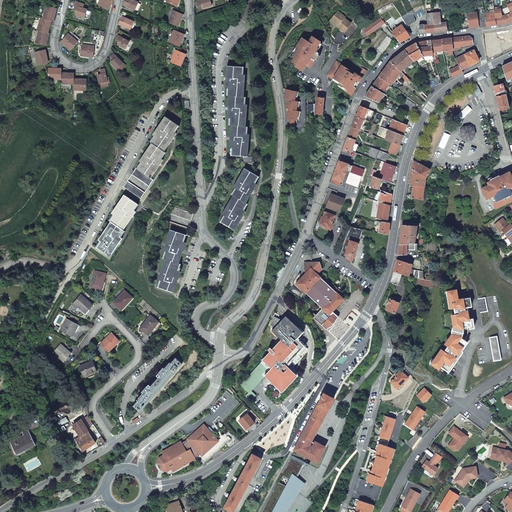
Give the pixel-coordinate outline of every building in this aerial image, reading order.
[(110,0),(99,0),(97,4),(107,8),(108,4),(110,5),(111,1),(110,0)] [(138,3),(132,0),(125,0),(123,5),(135,10),(138,3)] [(75,5),(73,9),(78,11),(76,15),(84,18),(87,10),(83,8),(84,4),(76,1),(75,5)] [(54,13),(55,8),(46,6),(45,14),(44,14),(42,18),(50,20),(51,21),(52,21),(53,17),(55,17),(56,13),(54,13)] [(416,18),(424,15),(423,13),(425,13),(423,7),(417,9),(414,11),(416,18)] [(485,14),(484,8),(482,9),(482,11),(482,13),(477,14),(479,27),(479,28),(487,26),(485,14)] [(496,25),(508,23),(505,15),(502,16),(501,9),(494,10),(495,13),(496,25)] [(180,18),(182,14),(174,10),(170,18),(170,17),(168,22),(177,26),(179,22),(180,23),(182,19),(180,18)] [(338,10),(331,19),(338,24),(338,25),(344,31),(351,23),(345,17),(345,16),(338,10)] [(414,14),(413,10),(402,16),(407,26),(416,21),(413,14),(414,14)] [(479,27),(477,14),(477,12),(467,13),(469,28),(479,27)] [(435,32),(433,13),(427,14),(428,24),(424,25),(425,34),(435,32)] [(439,13),(433,13),(435,32),(448,31),(447,22),(441,22),(441,20),(439,13)] [(485,14),(487,26),(496,25),(495,13),(485,14)] [(118,24),(130,30),(134,22),(122,16),(118,24)] [(370,25),(364,30),(362,27),(362,28),(361,33),(364,38),(365,38),(368,36),(382,25),(384,28),(387,26),(381,17),(370,25)] [(50,20),(42,18),(41,18),(39,26),(38,26),(37,30),(39,31),(47,33),(48,29),(49,29),(50,25),(49,24),(50,20)] [(392,32),(399,43),(410,37),(402,25),(392,32)] [(123,32),(116,29),(115,34),(118,35),(116,39),(120,41),(118,45),(125,49),(129,41),(120,36),(123,32)] [(181,38),(183,34),(175,30),(171,38),(169,42),(178,46),(180,42),(182,43),(183,39),(181,38)] [(47,33),(39,31),(37,39),(36,39),(35,43),(45,45),(46,41),(47,42),(48,37),(47,37),(48,33),(47,33)] [(65,44),(64,45),(67,48),(68,47),(71,49),(78,41),(74,39),(68,34),(62,41),(65,44)] [(315,50),(321,41),(313,36),(309,42),(302,37),(296,48),(298,49),(300,51),(298,54),(295,53),(293,57),(295,58),(292,62),(296,64),(295,66),(300,70),(304,64),(310,67),(315,61),(313,60),(316,56),(317,57),(319,53),(315,50)] [(469,36),(452,38),(453,50),(454,50),(460,49),(461,49),(461,46),(473,45),(473,39),(469,36)] [(364,38),(360,43),(363,46),(368,41),(365,38),(364,38)] [(442,39),(444,51),(448,51),(449,55),(454,54),(453,50),(452,38),(442,39)] [(431,41),(433,52),(444,51),(442,39),(431,41)] [(431,41),(416,43),(423,56),(425,59),(434,58),(433,52),(431,41)] [(407,49),(405,50),(414,62),(415,61),(423,56),(416,43),(407,49)] [(89,56),(93,56),(94,47),(86,46),(86,45),(82,44),(80,55),(84,55),(84,57),(89,57),(89,56)] [(111,51),(113,53),(110,56),(113,60),(110,63),(117,69),(119,66),(122,69),(126,66),(123,63),(114,55),(118,52),(113,46),(112,47),(112,48),(112,49),(111,49),(111,50),(111,51)] [(45,54),(44,50),(35,52),(37,60),(36,60),(37,65),(47,63),(46,59),(47,58),(46,54),(45,54)] [(183,58),(184,54),(176,50),(173,57),(172,57),(170,61),(180,66),(181,62),(182,63),(184,58),(183,58)] [(391,61),(401,72),(414,62),(405,50),(391,61)] [(474,50),(456,59),(460,65),(462,70),(468,67),(479,61),(474,50)] [(345,90),(351,95),(362,78),(356,74),(355,75),(353,74),(348,71),(349,69),(337,61),(328,75),(333,79),(333,78),(340,83),(344,85),(343,87),(346,89),(345,90)] [(391,61),(385,68),(397,78),(401,72),(391,61)] [(507,82),(511,79),(511,62),(503,68),(507,82)] [(450,70),(453,77),(463,72),(462,70),(460,65),(450,70)] [(229,89),(227,118),(231,118),(229,148),(232,148),(232,155),(245,156),(245,163),(252,163),(252,157),(248,156),(249,134),(246,134),(247,104),(244,104),(245,74),(242,74),(243,67),(227,66),(226,88),(229,89)] [(357,72),(363,76),(367,71),(361,66),(357,72)] [(53,79),(61,79),(61,74),(61,70),(57,70),(57,68),(53,68),(53,70),(49,69),(48,80),(53,80),(53,79)] [(107,81),(104,68),(100,69),(101,74),(97,75),(99,83),(107,81)] [(379,76),(390,84),(392,85),(397,78),(385,68),(379,76)] [(65,84),(74,84),(74,80),(74,75),(69,75),(69,73),(65,72),(65,74),(61,74),(61,79),(61,84),(65,84)] [(379,76),(373,84),(384,92),(390,84),(379,76)] [(74,80),(74,84),(73,90),(78,91),(78,89),(86,90),(86,81),(82,81),(82,79),(78,79),(78,80),(74,80)] [(494,86),(496,95),(505,90),(503,83),(494,86)] [(473,88),(477,94),(478,96),(482,94),(481,92),(477,85),(476,84),(472,86),(473,88)] [(365,97),(379,102),(384,94),(372,86),(365,97)] [(509,94),(511,93),(511,88),(509,89),(505,90),(496,95),(500,110),(511,108),(510,105),(509,105),(506,94),(509,93),(509,94)] [(288,99),(286,108),(289,108),(296,110),(298,101),(295,100),(297,91),(287,89),(285,98),(288,99)] [(407,96),(403,104),(407,106),(411,99),(407,96)] [(317,97),(315,113),(322,114),(324,98),(317,97)] [(411,99),(407,106),(409,108),(413,110),(415,107),(417,105),(416,104),(417,103),(411,99)] [(371,117),(374,111),(361,105),(356,116),(364,119),(366,120),(368,116),(371,117)] [(296,110),(289,108),(287,118),(291,118),(295,119),(297,120),(298,113),(299,110),(296,110)] [(165,116),(152,134),(155,137),(139,161),(142,163),(138,169),(136,168),(132,174),(149,186),(153,179),(151,178),(163,159),(160,157),(176,133),(173,131),(177,125),(165,116)] [(362,125),(364,119),(356,116),(352,127),(360,130),(364,131),(366,126),(362,125)] [(381,126),(386,128),(390,118),(385,116),(381,126)] [(394,119),(390,130),(404,135),(407,125),(394,119)] [(348,137),(356,140),(360,130),(352,127),(348,137)] [(390,130),(386,140),(392,143),(400,145),(404,135),(390,130)] [(355,143),(356,140),(348,137),(343,149),(352,151),(355,143)] [(400,145),(392,143),(389,152),(396,155),(400,145)] [(388,154),(375,149),(372,158),(385,163),(388,154)] [(333,178),(331,183),(339,186),(341,181),(343,182),(345,176),(349,166),(349,164),(339,160),(332,178),(333,178)] [(426,178),(431,170),(413,161),(411,169),(426,177),(426,178)] [(392,179),(396,166),(385,163),(379,178),(382,179),(390,182),(391,179),(392,179)] [(352,167),(348,178),(347,183),(358,187),(364,170),(353,166),(352,167)] [(244,168),(233,187),(236,189),(222,214),(225,216),(221,222),(235,230),(246,211),(242,209),(257,184),(255,182),(258,176),(244,168)] [(426,177),(411,169),(408,184),(413,185),(424,186),(426,177)] [(511,176),(510,172),(509,172),(501,176),(503,179),(501,179),(500,176),(491,179),(492,182),(489,184),(490,185),(482,188),(487,199),(491,197),(497,209),(502,206),(511,201),(511,192),(510,188),(511,187),(511,176)] [(382,179),(379,178),(373,176),(369,186),(378,190),(382,179)] [(123,187),(140,198),(144,192),(128,180),(123,187)] [(422,199),(424,186),(413,185),(411,198),(422,199)] [(388,205),(390,205),(392,195),(382,191),(381,193),(378,200),(378,201),(380,202),(388,205)] [(124,194),(112,213),(115,215),(98,239),(102,242),(97,248),(110,256),(122,238),(119,236),(136,211),(132,209),(136,203),(124,194)] [(332,194),(327,207),(340,212),(344,199),(332,194)] [(380,202),(377,217),(385,218),(388,219),(389,212),(387,212),(387,211),(388,205),(380,202)] [(142,207),(138,213),(143,216),(147,210),(142,207)] [(171,214),(191,220),(193,213),(173,207),(171,214)] [(330,228),(335,216),(325,212),(320,225),(330,228)] [(504,218),(495,224),(500,232),(502,230),(505,234),(511,228),(511,225),(511,224),(509,226),(504,218)] [(182,241),(184,234),(186,235),(188,228),(169,221),(167,228),(170,229),(163,250),(167,251),(158,279),(162,280),(160,287),(174,291),(180,271),(177,270),(186,242),(182,241)] [(388,235),(390,223),(387,223),(384,222),(382,222),(380,233),(388,235)] [(399,244),(415,243),(417,225),(402,225),(399,244)] [(340,254),(345,258),(346,255),(353,258),(354,258),(363,230),(354,228),(351,227),(340,254)] [(415,250),(415,243),(399,244),(397,255),(407,254),(407,250),(415,250)] [(408,275),(418,277),(423,279),(423,271),(411,269),(412,264),(397,259),(393,271),(401,273),(408,275)] [(303,290),(317,274),(322,269),(318,265),(316,264),(314,263),(313,263),(311,262),(305,262),(304,271),(306,272),(296,284),(303,290)] [(105,273),(95,270),(91,286),(101,289),(105,273)] [(400,277),(401,273),(393,271),(391,277),(389,282),(397,285),(400,277)] [(344,299),(339,294),(341,291),(339,289),(340,289),(337,287),(335,285),(332,288),(317,274),(303,290),(322,308),(314,317),(326,330),(328,328),(329,327),(331,326),(333,325),(333,324),(335,322),(336,321),(336,320),(337,319),(338,317),(332,311),(344,299)] [(416,284),(433,288),(434,281),(423,279),(418,277),(416,284)] [(124,290),(113,302),(121,310),(132,298),(124,290)] [(441,350),(434,360),(433,359),(430,363),(432,364),(437,368),(438,366),(447,371),(453,362),(454,363),(463,352),(461,351),(468,342),(461,337),(461,336),(460,334),(461,332),(461,331),(463,329),(463,328),(472,326),(471,319),(469,319),(467,311),(466,307),(468,307),(471,307),(471,303),(470,298),(458,300),(457,292),(455,290),(449,291),(446,292),(447,296),(448,296),(450,308),(454,307),(455,315),(452,316),(453,327),(452,329),(452,330),(452,331),(452,333),(452,334),(445,343),(449,345),(444,352),(441,350)] [(81,294),(72,305),(76,308),(78,306),(85,313),(92,305),(81,294)] [(395,313),(400,303),(394,300),(395,298),(391,296),(390,299),(389,298),(387,303),(388,304),(386,309),(395,313)] [(485,298),(478,299),(480,313),(487,311),(485,298)] [(160,323),(150,315),(140,328),(148,335),(151,330),(153,332),(160,323)] [(274,328),(272,330),(279,338),(276,342),(278,344),(273,349),(270,347),(268,349),(271,352),(240,384),(249,392),(246,395),(251,400),(256,395),(251,390),(261,379),(261,380),(263,378),(265,377),(264,376),(265,374),(282,390),(296,375),(290,370),(301,358),(297,354),(304,346),(296,338),(302,332),(286,316),(281,320),(274,316),(270,324),(274,328)] [(66,319),(61,330),(72,336),(78,325),(67,319),(68,318),(66,317),(66,318),(66,319)] [(111,333),(100,343),(107,351),(119,341),(111,333)] [(497,336),(489,338),(493,361),(501,360),(497,336)] [(60,344),(53,352),(64,361),(71,353),(60,344)] [(138,400),(133,405),(140,411),(182,363),(176,357),(171,363),(170,362),(164,368),(163,367),(158,373),(159,374),(158,375),(159,376),(151,385),(150,384),(148,387),(147,386),(141,392),(142,393),(137,399),(138,400)] [(92,361),(79,366),(83,376),(96,371),(92,361)] [(408,377),(401,370),(397,373),(398,374),(390,382),(394,385),(395,384),(398,387),(408,377)] [(431,395),(424,387),(421,390),(422,391),(417,394),(416,395),(423,402),(428,397),(431,395)] [(301,435),(311,441),(333,398),(323,393),(301,435)] [(425,412),(417,406),(414,409),(415,409),(411,414),(408,418),(409,418),(405,423),(404,424),(412,429),(417,424),(419,420),(423,415),(425,412)] [(368,481),(383,486),(395,449),(387,446),(398,413),(390,411),(388,416),(386,416),(378,443),(380,444),(378,452),(384,454),(384,457),(377,455),(372,470),(378,473),(377,476),(371,474),(368,481)] [(247,414),(239,420),(246,429),(254,422),(247,414)] [(81,419),(72,425),(80,436),(75,439),(82,451),(95,442),(85,426),(81,419)] [(176,469),(195,458),(199,457),(202,462),(203,464),(228,441),(231,438),(230,434),(228,436),(226,434),(219,440),(212,433),(214,432),(210,426),(208,428),(204,424),(194,433),(188,438),(189,440),(184,443),(183,443),(181,441),(163,451),(164,454),(159,457),(158,462),(159,465),(158,465),(159,466),(159,467),(160,467),(161,469),(167,471),(171,468),(173,471),(176,469)] [(448,446),(454,450),(458,450),(463,443),(461,442),(466,436),(453,426),(448,433),(454,437),(453,439),(454,439),(453,441),(452,441),(448,446)] [(19,437),(10,442),(15,452),(23,448),(24,450),(35,444),(28,429),(22,432),(24,435),(24,436),(20,438),(19,437)] [(314,443),(311,441),(301,435),(294,448),(295,451),(314,461),(315,461),(317,461),(324,448),(324,446),(316,442),(314,443)] [(511,453),(509,451),(493,447),(491,455),(496,457),(496,458),(505,460),(509,463),(511,459),(511,453)] [(230,495),(229,498),(224,507),(233,511),(261,458),(252,453),(247,463),(246,466),(239,479),(237,482),(230,495)] [(426,460),(422,467),(433,475),(438,468),(434,466),(433,465),(434,463),(435,464),(437,462),(438,463),(442,457),(436,453),(430,462),(426,460)] [(297,478),(302,470),(305,462),(292,455),(291,457),(281,475),(291,480),(292,477),(297,479),(297,478)] [(491,455),(491,459),(505,461),(508,464),(509,463),(505,460),(496,458),(496,457),(491,455)] [(463,469),(457,478),(464,483),(467,479),(470,479),(478,477),(476,467),(463,469)] [(278,482),(262,511),(284,511),(286,509),(291,502),(296,495),(300,488),(304,483),(297,478),(297,479),(292,477),(291,480),(287,487),(278,482)] [(351,498),(355,499),(362,479),(358,478),(351,498)] [(464,483),(457,478),(455,481),(464,487),(470,479),(467,479),(464,483)] [(411,489),(403,504),(407,506),(405,509),(411,511),(420,494),(411,489)] [(450,490),(439,508),(440,509),(444,511),(445,511),(448,511),(451,506),(450,506),(452,504),(453,504),(458,495),(450,490)] [(358,511),(355,511),(371,511),(374,505),(359,500),(356,508),(363,510),(362,511),(358,511)] [(178,501),(166,505),(168,511),(181,511),(182,511),(178,501)]
